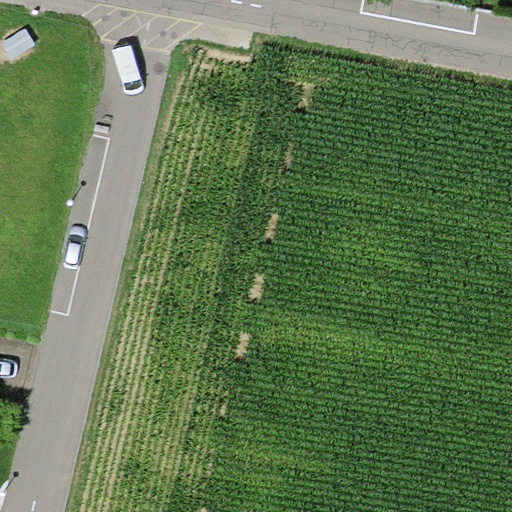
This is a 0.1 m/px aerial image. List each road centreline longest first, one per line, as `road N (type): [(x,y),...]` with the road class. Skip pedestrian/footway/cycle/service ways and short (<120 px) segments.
road 1 (residential): [(165,0),(34,511)]
road 2 (residential): [(511,52),(165,0)]
